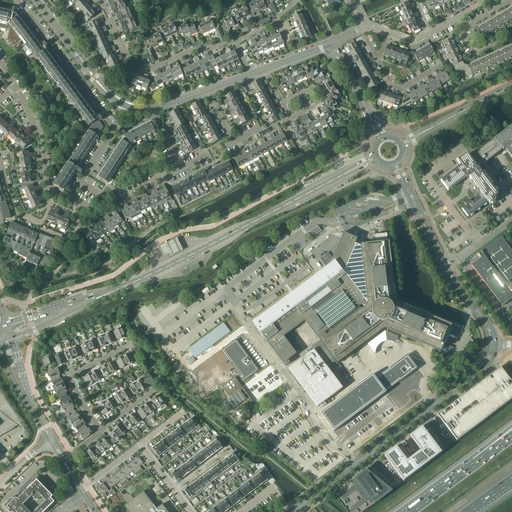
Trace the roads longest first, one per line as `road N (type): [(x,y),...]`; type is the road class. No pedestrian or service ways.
road 1 (tertiary): [(297,511),(484,370),(497,344)]
road 2 (tertiary): [(490,344),(472,372),(289,510)]
road 3 (secondary): [(105,294),(339,176)]
road 4 (residential): [(55,192),(73,197),(114,129),(76,79)]
road 5 (residential): [(101,431),(69,375),(129,344)]
